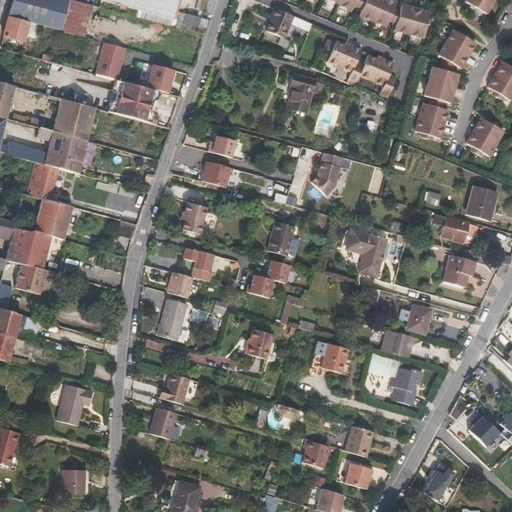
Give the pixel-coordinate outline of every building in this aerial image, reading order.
[(11,0),(1,36),(22,42),(23,38),(27,22),(40,26),(59,31),(67,0),(11,0)] [(92,6),(68,0),(67,0),(59,31),(83,38),(86,30),(92,6)] [(177,0),(99,0),(137,10),(173,20),(175,11),(177,0)] [(339,0),(337,5),(350,12),(353,6),(357,8),(361,1),(359,0),(339,0)] [(364,0),(364,2),(361,1),(357,8),(361,9),(358,17),(372,22),(380,0),(364,0)] [(396,2),(390,0),(380,0),(372,22),(385,28),(388,21),(392,22),(394,15),(391,13),(393,9),(396,2)] [(481,12),(487,0),(460,0),(481,12)] [(398,16),(394,15),(392,22),(396,23),(394,31),(408,35),(415,8),(401,4),(399,11),(398,16)] [(95,32),(101,9),(92,6),(86,30),(95,32)] [(429,12),(415,8),(408,35),(422,39),(429,12)] [(283,39),(292,17),(273,9),(264,31),(283,39)] [(173,20),(137,10),(135,18),(180,30),(185,14),(175,11),(173,20)] [(180,30),(196,35),(200,18),(185,14),(180,30)] [(200,18),(196,35),(203,36),(208,20),(200,18)] [(35,41),(40,26),(27,22),(23,38),(35,41)] [(457,35),(451,31),(437,57),(442,59),(440,65),(447,68),(450,64),(454,66),(461,69),(474,44),(468,40),(464,38),(466,35),(459,31),(457,35)] [(344,46),(335,42),(326,62),(351,73),(346,83),(354,86),(358,76),(363,64),(356,61),(361,50),(352,46),(350,49),(344,46)] [(115,80),(116,81),(125,49),(104,43),(95,75),(115,80)] [(387,98),(396,78),(388,75),(393,63),(384,60),(383,62),(376,59),(367,56),(363,64),(358,76),(382,86),(379,94),(387,98)] [(511,68),(508,66),(502,62),(494,75),(511,85),(511,68)] [(148,81),(169,87),(173,71),(152,65),(148,81)] [(432,67),(424,96),(427,97),(424,105),(431,107),(432,103),(434,99),(438,100),(449,103),(457,74),(451,73),(446,71),(447,68),(440,65),(439,69),(432,67)] [(286,108),(305,114),(311,93),(314,82),(314,81),(292,75),(289,87),(292,87),(286,108)] [(511,97),(511,85),(494,75),(487,88),(493,92),(497,94),(495,97),(502,101),(504,98),(510,101),(511,97)] [(113,88),(116,92),(153,102),(157,100),(159,92),(116,81),(115,80),(113,88)] [(314,82),(311,93),(321,96),(324,84),(314,82)] [(12,86),(0,83),(0,117),(3,118),(12,86)] [(116,92),(114,101),(150,111),(153,102),(116,92)] [(332,104),(341,108),(345,97),(336,94),(332,104)] [(94,109),(49,96),(40,128),(73,137),(85,140),(94,109)] [(152,115),(150,111),(114,101),(109,103),(107,112),(156,125),(159,116),(153,115),(152,115)] [(422,104),(417,118),(443,125),(447,111),(436,108),(431,107),(424,105),(422,104)] [(0,129),(3,118),(0,117),(0,152),(1,153),(20,158),(22,149),(9,145),(8,147),(0,144),(0,129)] [(443,125),(417,118),(413,132),(416,132),(415,136),(422,138),(423,134),(428,136),(439,139),(443,125)] [(499,125),(492,121),(490,124),(486,122),(480,118),(473,131),(496,144),(503,132),(497,128),(499,125)] [(76,173),(85,140),(73,137),(40,128),(29,125),(26,135),(47,141),(44,151),(41,163),(54,167),(76,173)] [(496,144),(473,131),(465,144),(472,147),(476,150),(474,153),(481,157),(482,154),(489,157),(496,144)] [(383,133),(381,140),(391,143),(394,136),(383,133)] [(210,148),(209,153),(221,156),(230,158),(234,141),(215,137),(213,145),(212,149),(210,148)] [(23,146),(22,149),(20,158),(29,160),(36,162),(41,163),(44,151),(23,146)] [(0,156),(1,153),(0,152),(0,188),(11,191),(11,189),(7,188),(7,185),(0,183),(0,156)] [(350,160),(323,153),(321,163),(320,163),(316,176),(310,183),(324,196),(334,186),(339,168),(347,170),(350,160)] [(405,166),(390,161),(387,169),(403,173),(405,166)] [(54,167),(41,163),(36,162),(26,195),(28,196),(37,198),(45,200),(54,167)] [(225,188),(230,168),(205,162),(200,181),(225,188)] [(490,207),(492,207),(496,193),(471,187),(464,216),(486,222),(490,207)] [(28,196),(26,195),(20,194),(13,191),(11,197),(18,198),(17,200),(26,202),(28,196)] [(440,195),(428,192),(425,203),(437,206),(440,195)] [(68,206),(45,200),(37,198),(28,229),(28,230),(47,235),(58,239),(68,206)] [(206,208),(186,203),(182,220),(184,221),(181,230),(199,235),(206,208)] [(496,208),(492,207),(490,207),(486,222),(492,223),(496,208)] [(442,226),(440,233),(439,237),(450,240),(450,241),(462,244),(463,242),(470,244),(471,238),(474,239),(477,227),(434,216),(432,224),(442,226)] [(28,230),(28,229),(21,224),(19,223),(16,222),(11,221),(6,221),(0,219),(0,236),(7,239),(11,225),(28,230)] [(129,236),(133,224),(114,219),(111,231),(129,236)] [(403,226),(390,222),(388,231),(401,234),(403,226)] [(294,228),(274,223),(266,251),(286,256),(294,228)] [(37,269),(47,235),(28,230),(11,225),(7,239),(2,256),(0,255),(0,259),(1,259),(2,260),(18,264),(37,269)] [(367,235),(349,231),(344,250),(361,255),(356,273),(375,278),(380,260),(377,259),(378,255),(381,256),(386,240),(370,236),(367,235)] [(396,235),(396,242),(404,244),(405,238),(396,235)] [(199,251),(192,278),(209,282),(212,273),(209,273),(214,255),(199,251)] [(472,261),(473,256),(455,252),(454,257),(472,261)] [(474,262),(472,261),(454,257),(449,255),(441,282),(463,288),(467,276),(470,277),(474,262)] [(502,264),(509,266),(511,261),(511,258),(498,255),(496,263),(502,264)] [(270,261),(266,279),(272,281),(284,284),(289,266),(270,261)] [(42,270),(37,269),(18,264),(11,288),(35,295),(40,276),(42,270)] [(192,278),(172,272),(166,293),(186,298),(192,278)] [(246,292),(268,298),(272,281),(266,279),(253,275),(251,286),(248,285),(246,292)] [(227,287),(233,289),(236,281),(229,279),(227,287)] [(370,302),(375,304),(378,295),(372,293),(370,302)] [(287,295),(285,302),(286,303),(291,304),(303,307),(305,300),(287,295)] [(186,305),(167,300),(157,336),(176,341),(186,305)] [(291,304),(286,303),(280,324),(285,325),(291,304)] [(212,313),(225,316),(227,309),(214,305),(212,313)] [(427,322),(430,311),(411,306),(409,313),(407,321),(405,329),(405,330),(423,335),(427,322)] [(0,334),(13,338),(20,314),(0,308),(0,334)] [(397,319),(407,321),(409,313),(399,310),(397,319)] [(31,343),(37,319),(20,314),(13,338),(22,340),(31,343)] [(298,328),(312,332),(314,324),(300,321),(298,328)] [(272,335),(252,330),(249,340),(248,344),(246,344),(243,354),(265,359),(272,335)] [(392,332),(386,330),(380,351),(386,353),(392,332)] [(407,344),(409,336),(392,332),(386,353),(403,357),(407,344)] [(20,348),(22,340),(13,338),(0,334),(0,358),(4,360),(6,354),(8,345),(20,348)] [(345,349),(316,342),(313,354),(323,356),(320,368),(339,373),(345,349)] [(74,345),(71,355),(111,367),(112,364),(104,354),(74,345)] [(511,350),(509,354),(503,361),(511,369),(511,350)] [(26,359),(6,354),(4,360),(24,365),(26,359)] [(310,366),(320,368),(323,356),(313,354),(310,366)] [(417,386),(421,372),(411,369),(410,372),(400,369),(397,379),(392,377),(389,387),(394,388),(391,400),(411,406),(416,390),(413,390),(414,385),(417,386)] [(189,380),(169,374),(165,388),(162,399),(181,405),(189,380)] [(92,392),(65,385),(56,421),(76,426),(82,405),(88,407),(92,392)] [(457,392),(446,411),(452,417),(461,408),(468,402),(457,392)] [(175,413),(155,408),(148,434),(168,439),(175,413)] [(511,415),(504,408),(499,413),(502,416),(496,421),(508,433),(504,437),(511,444),(511,415)] [(484,448),(498,434),(478,414),(473,420),(475,422),(472,425),(467,431),(484,448)] [(368,448),(373,433),(351,426),(343,452),(362,457),(365,447),(368,448)] [(10,443),(14,444),(17,432),(0,427),(0,462),(4,464),(8,451),(10,443)] [(328,447),(305,441),(303,449),(305,449),(301,463),(322,469),(328,447)] [(208,452),(196,448),(194,456),(206,459),(208,452)] [(72,490),(78,467),(54,461),(48,484),(72,490)] [(364,490),(368,477),(370,478),(372,471),(373,470),(349,463),(349,464),(343,484),(364,490)] [(422,494),(436,502),(452,474),(438,465),(434,472),(433,472),(429,478),(431,479),(422,494)] [(83,469),(78,467),(72,490),(77,492),(83,469)] [(469,468),(456,489),(464,493),(475,473),(469,468)] [(313,485),(322,488),(325,479),(315,476),(313,485)] [(192,511),(199,487),(179,482),(173,501),(174,502),(171,511),(192,511)] [(268,493),(273,495),(276,487),(270,486),(268,493)] [(321,489),(315,510),(321,511),(340,511),(341,509),(339,508),(342,496),(321,489)] [(253,507),(260,510),(263,498),(256,496),(253,507)] [(262,511),(271,511),(274,504),(266,501),(262,511)]
